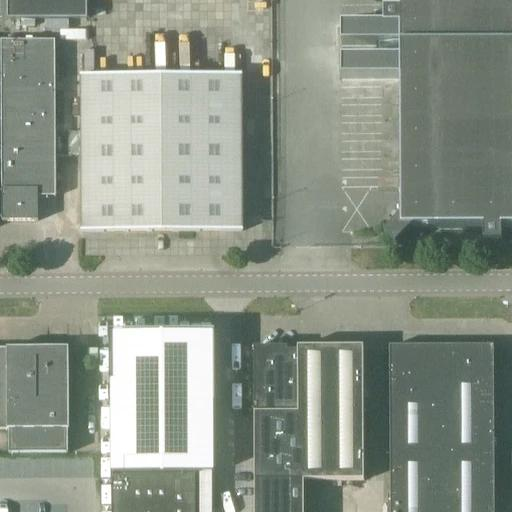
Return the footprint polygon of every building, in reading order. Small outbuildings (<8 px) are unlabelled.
[(511,0),(401,0),(401,12),(374,12),(374,27),(342,28),(342,47),(400,47),(401,61),(342,61),(342,81),(402,81),(402,200),(394,208),(402,216),(386,233),(397,244),(414,227),(422,235),(428,229),(511,229),(511,228),(511,0)] [(40,195),(58,195),(56,40),(2,41),(4,220),(40,220),(40,195)] [(83,75),(84,223),(84,231),(244,230),(243,75),(83,75)] [(111,376),(110,376),(110,383),(112,383),(112,511),(199,511),(200,507),(196,507),(196,475),(214,475),(214,405),(215,405),(215,398),(214,398),(214,376),(213,336),(213,334),(212,334),(113,334),(111,334),(111,336),(111,376)] [(391,511),(494,511),(494,347),(391,347),(391,511)] [(363,348),(287,348),(255,348),(255,405),(257,405),(257,413),(255,413),(255,511),(304,511),(304,481),(364,480),(363,348)] [(0,429),(9,429),(9,453),(9,454),(68,453),(68,429),(69,429),(69,349),(0,349),(0,429)] [(88,359),(98,359),(98,349),(88,349),(88,359)]
